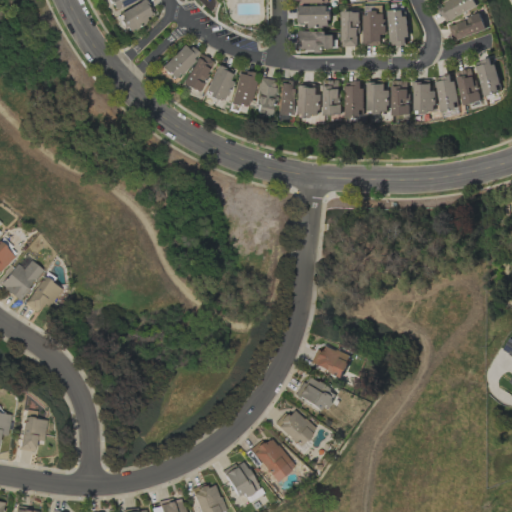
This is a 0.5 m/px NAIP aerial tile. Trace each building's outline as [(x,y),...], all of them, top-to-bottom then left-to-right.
[(107,0),(113,10),(133,0),(107,0)] [(142,0),(117,14),(127,34),(147,23),(144,17),(151,14),(143,0),(142,0)] [(473,0),(448,0),(438,4),(443,20),(477,8),(473,0)] [(296,6),(296,22),(306,22),(306,26),(328,26),(328,5),(296,6)] [(388,45),(406,45),(405,9),(387,10),(388,45)] [(340,11),(340,46),(358,46),(357,11),(340,11)] [(383,11),(362,11),(363,44),(379,44),(379,34),(383,34),(383,11)] [(447,25),(453,41),(486,29),(480,13),(447,25)] [(332,31),(296,32),(297,49),(312,48),(312,50),(332,50),(332,31)] [(196,55),(182,43),(160,68),(173,80),(196,55)] [(212,62),(197,53),(180,84),(195,92),(212,62)] [(484,95),(502,91),(493,56),(475,61),(484,95)] [(231,71),(214,65),(203,95),(222,102),(230,81),(227,81),(231,71)] [(464,105),(481,101),(472,67),(455,71),(464,105)] [(246,108),(254,74),(237,69),(228,103),(246,108)] [(460,108),(455,80),(451,81),(450,74),(435,76),(441,111),(460,108)] [(267,116),(275,81),(258,77),(251,112),(267,116)] [(296,81),(279,79),(274,112),(292,115),(296,81)] [(339,79),(322,80),(323,114),(340,114),(339,79)] [(408,80),(391,80),(392,115),(409,114),(408,80)] [(414,112),(436,112),(435,90),(430,90),(430,80),(414,80),(414,112)] [(364,116),(363,81),(345,81),(346,116),(364,116)] [(388,89),(384,89),(384,81),(367,81),(367,112),(389,112),(388,89)] [(299,84),(298,115),(320,115),(320,93),(315,93),(315,85),(299,84)] [(0,270),(13,256),(0,243),(0,270)] [(48,307),(59,289),(40,277),(22,304),(35,312),(41,303),(48,307)] [(502,350),(511,355),(511,337),(509,336),(502,350)] [(350,356),(320,342),(310,364),(340,377),(350,356)] [(322,412),(333,392),(304,377),(293,397),(322,412)] [(274,426),(298,447),(314,429),(290,408),(274,426)] [(0,435),(5,436),(8,415),(0,413),(0,435)] [(41,441),(44,421),(22,417),(16,449),(32,452),(34,440),(41,441)] [(292,468),(270,437),(250,450),(272,482),(292,468)] [(234,497),(242,493),(247,502),(260,495),(242,460),(221,471),(234,497)] [(150,508),(150,511),(182,511),(179,497),(156,502),(157,507),(150,508)]
